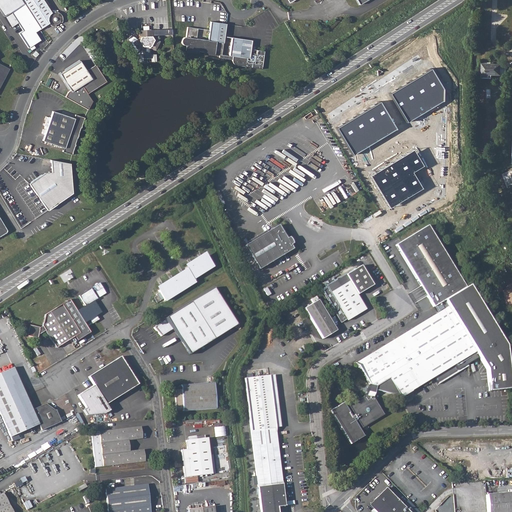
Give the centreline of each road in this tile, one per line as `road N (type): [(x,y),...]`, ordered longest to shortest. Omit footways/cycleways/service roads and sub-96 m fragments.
road 1 (primary): [(100,225),(316,85)]
road 2 (residential): [(333,508),(325,494),(315,369),(390,319),(398,300)]
road 3 (residential): [(1,150),(49,54),(79,25),(128,0)]
road 4 (unclassified): [(340,501),(406,438),(511,429)]
road 5 (residential): [(168,511),(154,390),(118,330)]
road 6 (primary): [(316,85),(459,0)]
road 7 (primary): [(442,0),(316,85)]
road 8 (primary): [(0,299),(100,225)]
